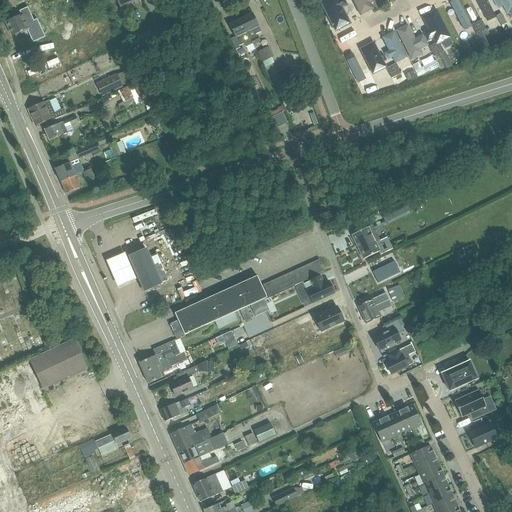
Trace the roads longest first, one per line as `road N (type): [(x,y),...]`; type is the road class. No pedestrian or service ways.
road 1 (residential): [(381,392),(291,154)]
road 2 (primary): [(189,511),(88,286)]
road 3 (unclassified): [(62,225),(291,154)]
road 4 (unclassified): [(343,138),(511,85)]
road 5 (residential): [(422,372),(485,511)]
road 6 (residential): [(343,138),(291,0)]
road 7 (primary): [(62,225),(5,93)]
